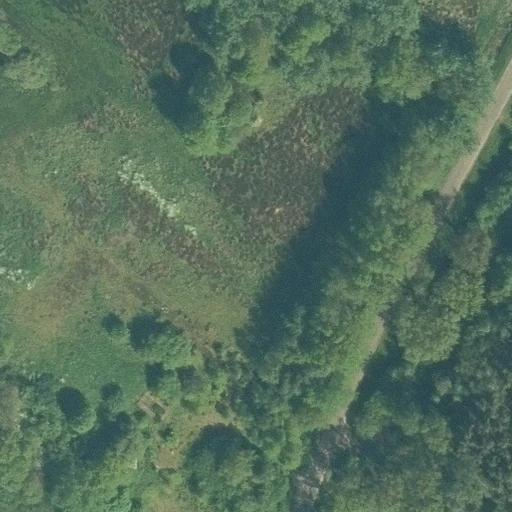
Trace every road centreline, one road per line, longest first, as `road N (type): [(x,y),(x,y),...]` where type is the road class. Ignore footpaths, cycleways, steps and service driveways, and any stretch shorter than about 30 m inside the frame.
road 1 (unclassified): [(299,511),(378,314),(511,68)]
road 2 (track): [(333,420),(452,511)]
